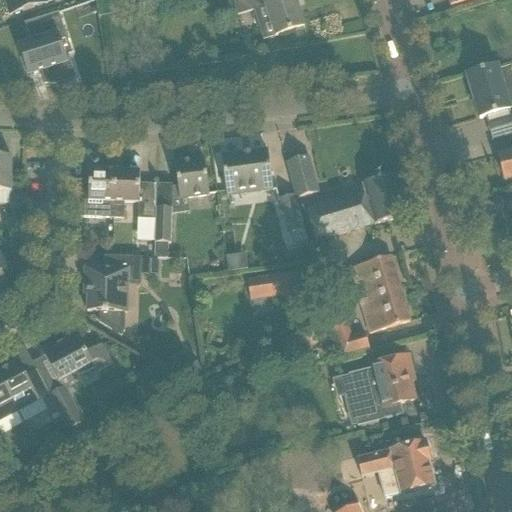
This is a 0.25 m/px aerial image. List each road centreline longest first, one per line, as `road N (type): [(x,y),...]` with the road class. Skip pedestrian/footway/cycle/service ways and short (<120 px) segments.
road 1 (residential): [(58,118),(208,119),(408,91)]
road 2 (residential): [(0,346),(41,324),(51,303),(58,118)]
road 3 (tertiary): [(504,511),(456,285)]
road 4 (tertiary): [(456,285),(408,91)]
